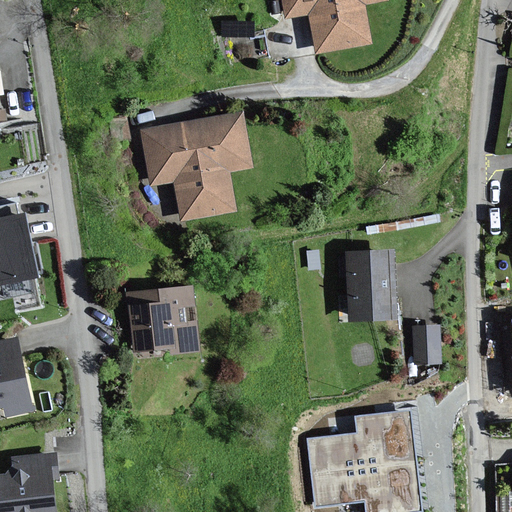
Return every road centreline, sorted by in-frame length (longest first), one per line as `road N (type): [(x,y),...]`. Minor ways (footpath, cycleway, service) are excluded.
road 1 (residential): [(31,0),(68,192),(100,511)]
road 2 (residential): [(492,0),(472,195),(478,511)]
